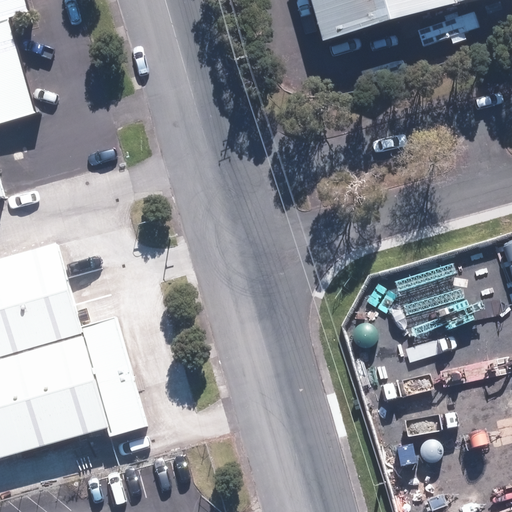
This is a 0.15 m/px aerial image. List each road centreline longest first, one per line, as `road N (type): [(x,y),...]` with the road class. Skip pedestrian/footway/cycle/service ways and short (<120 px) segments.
road 1 (residential): [(217,186),(511,107)]
road 2 (residential): [(511,189),(240,268)]
road 3 (tertiary): [(306,511),(240,268)]
road 4 (unknown): [(41,0),(90,191)]
road 5 (tertiary): [(217,186),(164,0)]
